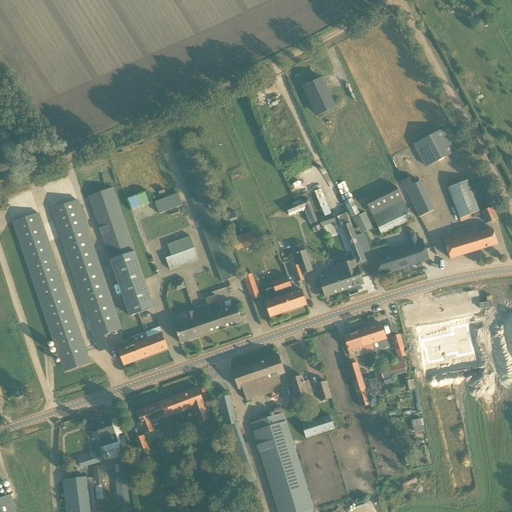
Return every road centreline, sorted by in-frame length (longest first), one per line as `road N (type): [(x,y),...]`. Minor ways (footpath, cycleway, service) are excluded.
road 1 (unclassified): [(51,412),(388,297),(511,271)]
road 2 (track): [(390,0),(318,44),(0,185)]
road 3 (track): [(511,216),(404,0)]
road 4 (unclassified): [(0,252),(51,412)]
